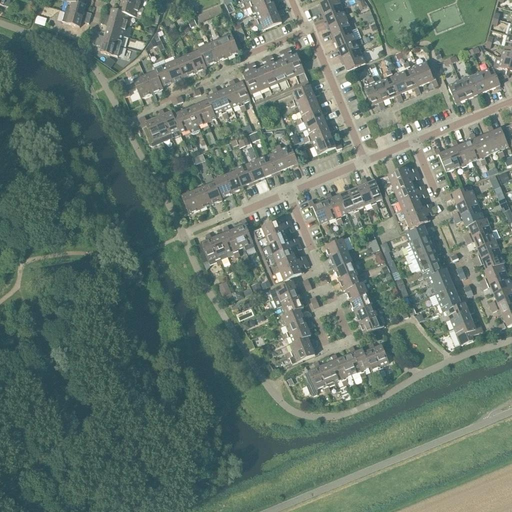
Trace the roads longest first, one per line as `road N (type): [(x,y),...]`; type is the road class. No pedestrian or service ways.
road 1 (unclassified): [(269,511),(511,410)]
road 2 (residential): [(498,345),(414,141)]
road 3 (residential): [(364,161),(306,29)]
